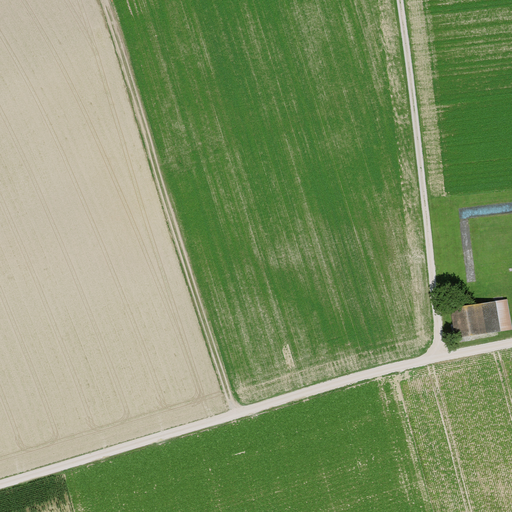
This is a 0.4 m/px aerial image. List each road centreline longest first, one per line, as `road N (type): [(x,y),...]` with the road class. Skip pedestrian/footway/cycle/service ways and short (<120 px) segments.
road 1 (track): [(0,484),(381,370),(511,343)]
road 2 (track): [(236,413),(106,0)]
road 3 (track): [(442,356),(400,0)]
